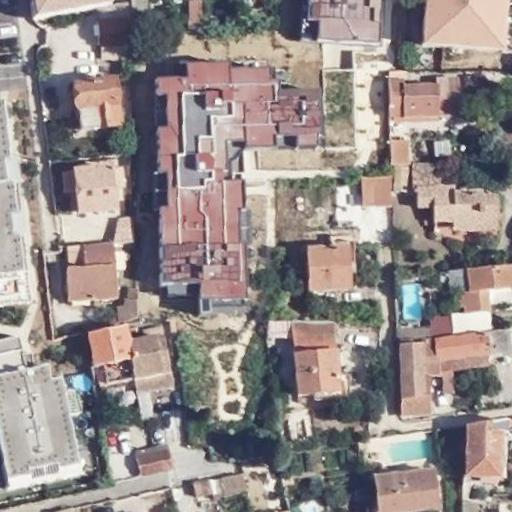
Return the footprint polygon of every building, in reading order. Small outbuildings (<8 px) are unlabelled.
[(30,0),(33,20),(109,4),(108,0),(30,0)] [(145,0),(131,0),(132,22),(132,30),(146,30),(145,0)] [(327,25),(327,40),(370,41),(370,27),(372,24),(372,0),(322,0),(323,25),(327,25)] [(475,0),(403,0),(401,39),(420,38),(420,15),(431,14),(431,36),(475,36),(475,0)] [(199,29),(199,2),(189,2),(188,29),(199,29)] [(237,17),(226,16),(226,26),(237,26),(237,17)] [(132,30),(132,22),(104,23),(105,46),(133,47),(132,30)] [(390,72),(399,72),(401,40),(383,40),(382,72),(390,72)] [(287,76),(281,76),(282,100),(295,100),(295,76),(297,76),(297,58),(287,58),(287,76)] [(335,70),(336,78),(348,78),(348,70),(335,70)] [(406,80),(406,74),(406,72),(399,72),(390,72),(390,79),(406,80)] [(335,101),(335,118),(361,118),(364,118),(364,119),(365,120),(366,122),(368,122),(369,124),(371,124),(372,124),(374,124),(375,123),(376,123),(378,122),(379,120),(379,119),(380,117),(380,116),(379,114),(380,77),(348,78),(336,78),(323,78),(324,100),(335,101)] [(405,84),(406,80),(390,79),(391,116),(396,116),(440,115),(461,115),(461,78),(439,79),(439,84),(405,84)] [(73,86),(79,131),(117,126),(112,82),(73,86)] [(2,100),(0,100),(0,297),(25,295),(23,273),(18,236),(16,215),(12,182),(9,154),(2,100)] [(362,132),(361,118),(335,118),(335,132),(362,132)] [(409,141),(391,141),(391,163),(409,163),(409,141)] [(11,154),(9,154),(12,182),(18,181),(15,160),(11,160),(11,154)] [(443,162),(415,163),(416,189),(422,189),(422,205),(439,206),(439,219),(459,219),(459,227),(487,227),(486,194),(486,191),(460,191),(460,186),(444,187),(443,162)] [(409,163),(391,163),(392,175),(393,189),(409,189),(409,163)] [(75,173),(79,214),(117,210),(114,170),(75,173)] [(392,175),(364,175),(365,202),(393,202),(392,175)] [(211,218),(253,217),(252,181),(210,183),(211,218)] [(205,189),(154,191),(153,203),(205,200),(205,189)] [(500,195),(486,194),(487,227),(500,227),(500,195)] [(118,245),(140,245),(139,227),(139,219),(123,219),(121,230),(118,245)] [(201,238),(200,223),(168,225),(169,240),(201,238)] [(95,246),(88,248),(88,256),(88,270),(83,270),(71,270),(71,302),(120,301),(119,250),(115,250),(114,245),(95,246)] [(350,288),(348,247),(307,248),(308,290),(350,288)] [(511,265),(467,268),(469,292),(462,293),(464,313),(490,311),(488,290),(510,289),(511,303),(511,302),(511,265)] [(27,272),(23,273),(25,295),(0,297),(0,306),(31,303),(27,272)] [(161,285),(141,285),(141,295),(142,317),(162,316),(161,303),(161,285)] [(142,317),(141,295),(134,296),(130,296),(131,308),(124,309),(125,322),(142,317)] [(170,302),(161,303),(162,316),(171,317),(170,302)] [(338,374),(334,316),(293,317),(295,335),(298,394),(338,392),(338,397),(346,396),(345,379),(351,379),(351,373),(338,374)] [(268,317),(270,337),(295,335),(293,317),(268,317)] [(138,377),(174,372),(170,337),(167,337),(150,339),(133,340),(131,326),(94,333),(98,363),(104,362),(135,359),(138,377)] [(149,330),(150,339),(167,337),(166,328),(149,330)] [(395,342),(421,339),(420,328),(395,330),(395,342)] [(486,334),(435,341),(439,364),(494,356),(511,353),(511,340),(510,328),(485,332),(486,334)] [(435,341),(434,337),(423,339),(423,345),(400,346),(402,417),(431,412),(430,394),(425,394),(425,374),(430,374),(443,373),(443,369),(439,370),(439,364),(435,341)] [(18,338),(0,341),(0,453),(2,464),(6,481),(28,477),(27,471),(41,469),(54,466),(56,471),(78,466),(68,416),(63,395),(60,379),(49,381),(46,367),(34,369),(31,352),(22,354),(18,338)] [(494,356),(439,364),(439,370),(443,369),(454,368),(494,362),(494,356)] [(135,359),(104,362),(107,381),(138,377),(135,359)] [(456,390),(454,368),(443,369),(445,391),(456,390)] [(176,387),(174,372),(138,377),(140,392),(176,387)] [(76,392),(63,395),(68,416),(80,414),(76,392)] [(507,419),(466,424),(465,475),(498,476),(501,431),(506,431),(507,419)] [(174,466),(170,447),(136,456),(141,474),(174,466)] [(41,469),(27,471),(28,477),(6,481),(2,464),(0,464),(6,491),(44,483),(41,469)] [(54,466),(41,469),(44,483),(80,475),(78,466),(56,471),(54,466)] [(433,468),(373,475),(376,511),(415,511),(437,509),(437,507),(433,468)] [(241,470),(220,474),(224,490),(245,486),(241,470)] [(196,495),(213,491),(210,477),(192,481),(196,495)] [(306,511),(323,511),(321,499),(305,501),(306,511)] [(476,511),(477,501),(461,501),(461,511),(476,511)]
